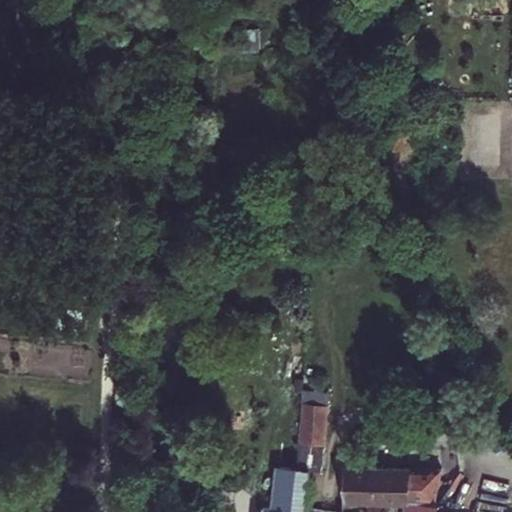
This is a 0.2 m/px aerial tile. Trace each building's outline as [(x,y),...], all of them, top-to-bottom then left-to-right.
[(304,403),(300,443),(327,445),(331,405),(304,403)] [(297,467),(291,511),(303,511),(309,468),(320,469),(323,447),(298,444),(297,467)] [(291,511),(297,467),(277,464),(272,506),(264,505),(262,511),(291,511)] [(375,467),(342,467),(342,501),(342,505),(343,505),(343,501),(357,501),(375,501),(375,467)] [(375,501),(406,501),(407,501),(409,468),(375,467),(375,501)] [(434,502),(441,469),(409,468),(407,501),(434,502)] [(457,477),(459,473),(441,469),(434,502),(439,502),(457,477)] [(357,501),(343,501),(343,505),(343,511),(357,511),(357,501)] [(437,511),(438,504),(406,502),(405,511),(437,511)]
